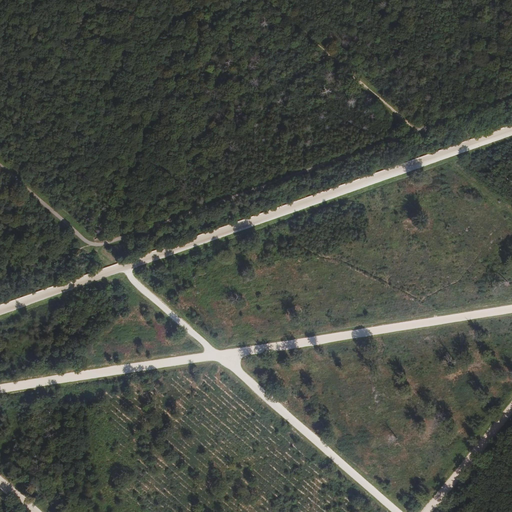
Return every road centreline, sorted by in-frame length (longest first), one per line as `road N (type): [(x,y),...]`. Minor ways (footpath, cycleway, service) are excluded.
road 1 (track): [(0,311),(511,136)]
road 2 (track): [(511,308),(0,391)]
road 3 (track): [(511,97),(92,244)]
road 4 (track): [(394,511),(219,356)]
road 5 (track): [(262,0),(418,131)]
road 6 (track): [(118,267),(219,356)]
road 7 (track): [(427,511),(511,407)]
road 8 (track): [(0,165),(92,244)]
